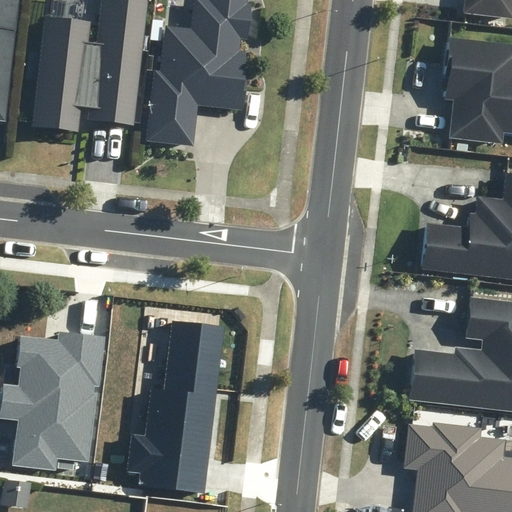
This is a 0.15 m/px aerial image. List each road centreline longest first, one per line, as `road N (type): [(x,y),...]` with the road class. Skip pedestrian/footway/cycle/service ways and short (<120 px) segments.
road 1 (residential): [(324,249),(0,216)]
road 2 (residential): [(324,249),(294,511)]
road 3 (residential): [(353,0),(324,249)]
